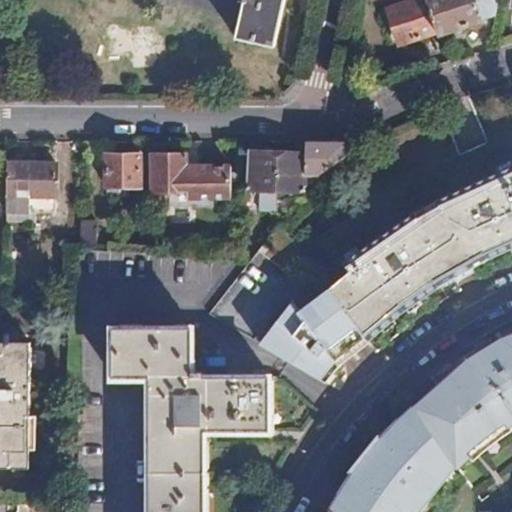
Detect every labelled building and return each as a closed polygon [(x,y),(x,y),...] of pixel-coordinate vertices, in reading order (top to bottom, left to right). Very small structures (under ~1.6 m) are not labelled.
[(244,0),(236,37),(276,46),(285,0),(244,0)] [(430,0),(413,0),(391,7),(403,43),(441,32),(430,0)] [(496,16),(499,0),(430,0),(441,32),(441,34),(496,16)] [(320,173),(347,156),(347,141),(297,139),(296,151),(292,147),(282,147),(282,150),(278,150),(278,188),(306,188),(306,173),(320,173)] [(265,188),(278,188),(278,150),(274,150),(271,146),(262,146),(260,150),(249,151),(247,187),(265,188)] [(142,153),(106,152),(106,185),(141,185),(142,153)] [(187,173),(187,166),(186,155),(152,155),(152,191),(169,192),(169,205),(213,207),(213,198),(230,197),(230,167),(198,167),(198,173),(187,173)] [(6,212),(36,213),(55,213),(56,162),(7,161),(6,212)] [(494,252),(511,245),(511,164),(494,173),(472,183),(450,194),(438,200),(441,207),(418,219),(416,213),(411,216),(368,243),(408,304),(432,286),(443,280),(453,274),(449,269),(468,258),(472,263),(494,252)] [(265,243),(278,230),(278,188),(265,188),(265,243)] [(441,207),(438,200),(433,202),(416,213),(418,219),(441,207)] [(6,212),(6,223),(36,223),(36,213),(6,212)] [(97,250),(98,225),(98,222),(82,221),(81,249),(97,250)] [(97,250),(113,251),(114,225),(98,225),(97,250)] [(408,304),(368,243),(345,258),(351,270),(328,285),(330,287),(366,338),(408,304)] [(461,269),(472,263),(468,258),(449,269),(453,274),(461,269)] [(366,338),(330,287),(300,307),(293,301),(258,342),(326,381),(338,367),(344,362),(369,342),(366,338)] [(206,511),(206,430),(270,429),(270,377),(204,377),(204,372),(194,371),(194,336),(193,328),(113,327),(112,377),(152,377),(152,408),(151,511),(206,511)] [(458,468),(511,427),(511,337),(511,338),(492,348),(477,358),(462,369),(448,379),(437,387),(440,390),(414,409),(453,460),(458,468)] [(30,342),(0,342),(0,467),(30,468),(30,342)] [(417,511),(442,483),(437,479),(453,460),(414,409),(414,408),(404,416),(390,430),(381,440),(373,450),(377,453),(368,466),(363,461),(359,467),(353,475),(341,493),(333,506),(343,511),(417,511)]
